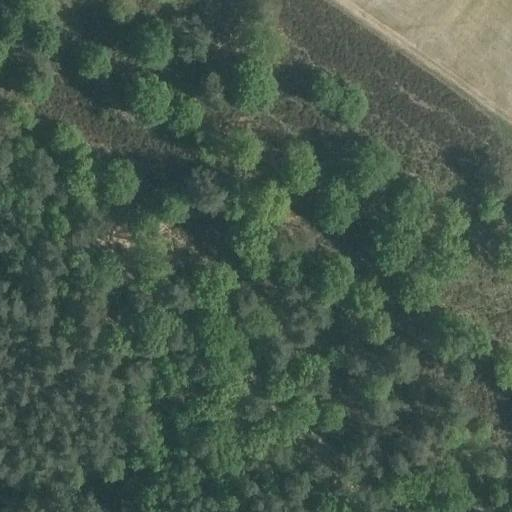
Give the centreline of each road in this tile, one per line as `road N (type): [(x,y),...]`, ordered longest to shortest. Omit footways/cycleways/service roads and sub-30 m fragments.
road 1 (track): [(386,511),(0,157)]
road 2 (track): [(131,381),(0,248)]
road 3 (track): [(131,381),(260,511)]
road 4 (track): [(131,381),(121,511)]
